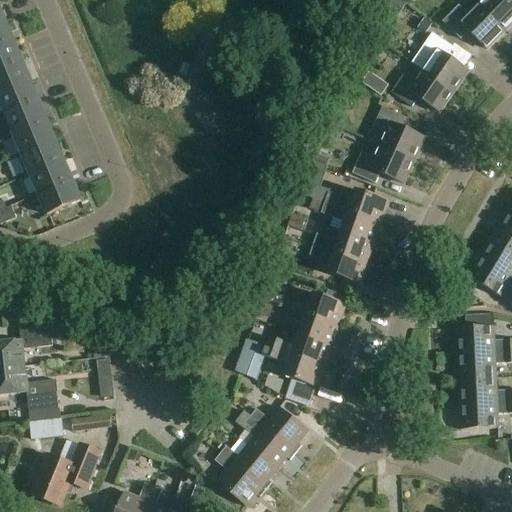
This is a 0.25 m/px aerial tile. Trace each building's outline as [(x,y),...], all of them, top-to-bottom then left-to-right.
[(399,17),(406,5),(398,0),(391,0),(386,9),(399,17)] [(485,0),(478,8),(504,33),(511,24),(511,6),(505,0),(485,0)] [(504,33),(478,8),(468,18),(458,8),(442,24),(460,41),(468,33),(486,51),(504,33)] [(432,26),(424,20),(417,29),(426,35),(432,26)] [(5,22),(0,23),(0,47),(13,42),(5,22)] [(411,64),(424,72),(423,73),(453,94),(467,73),(446,58),(452,49),(432,35),(411,64)] [(0,47),(0,70),(21,62),(13,42),(0,47)] [(21,62),(0,70),(0,94),(30,82),(21,62)] [(453,94),(423,73),(415,84),(403,76),(391,95),(411,109),(418,100),(439,114),(453,94)] [(389,87),(369,74),(361,84),(381,98),(389,87)] [(30,82),(0,94),(0,104),(5,116),(0,118),(38,102),(30,82)] [(38,102),(0,118),(9,138),(47,122),(38,102)] [(386,135),(380,148),(413,163),(423,140),(400,130),(404,119),(382,109),(373,129),(386,135)] [(47,122),(9,138),(9,139),(14,137),(21,156),(17,157),(17,158),(55,141),(47,122)] [(324,134),(337,139),(341,130),(330,126),(327,125),(324,134)] [(55,141),(17,158),(18,160),(24,174),(26,178),(63,161),(55,141)] [(413,163),(380,148),(374,161),(361,155),(352,175),(375,186),(379,175),(403,186),(413,163)] [(326,169),(329,160),(316,156),(313,164),(326,169)] [(63,161),(26,178),(30,176),(38,196),(71,181),(63,161)] [(71,181),(38,196),(47,217),(80,203),(71,181)] [(312,200),(325,204),(329,194),(328,194),(329,192),(319,189),(305,184),(300,196),(312,200)] [(332,207),(381,224),(388,203),(355,192),(352,202),(329,194),(325,204),(332,207)] [(321,214),(325,204),(312,200),(309,210),(321,214)] [(345,221),(341,233),(374,245),(381,224),(332,207),(329,216),(345,221)] [(6,210),(0,212),(0,220),(9,217),(6,210)] [(511,217),(507,214),(494,236),(511,246),(511,217)] [(288,225),(301,230),(305,221),(291,216),(288,225)] [(318,248),(367,265),(374,245),(341,233),(337,245),(321,239),(318,248)] [(511,246),(494,236),(481,257),(511,275),(511,246)] [(284,237),(279,251),(290,254),(295,241),(284,237)] [(367,265),(318,248),(315,256),(331,262),(326,275),(359,286),(367,265)] [(468,279),(478,285),(475,290),(473,294),(500,311),(501,311),(506,303),(500,299),(508,287),(511,289),(511,275),(481,257),(468,279)] [(291,292),(295,279),(273,272),(268,285),(291,292)] [(290,311),(306,316),(338,328),(346,307),(313,295),(309,308),(293,302),(290,311)] [(272,305),(258,301),(254,314),(268,319),(272,305)] [(303,325),(299,337),(331,348),(338,328),(306,316),(290,311),(287,320),(303,325)] [(455,330),(456,356),(511,353),(511,341),(494,342),(493,316),(465,317),(465,330),(455,330)] [(0,371),(25,369),(23,352),(52,348),(49,322),(18,326),(20,343),(0,345),(0,371)] [(262,347),(324,369),(331,348),(299,337),(294,349),(266,338),(262,347)] [(317,390),(324,369),(262,347),(259,355),(288,366),(284,378),(317,390)] [(511,353),(456,356),(458,381),(496,379),(495,366),(511,365),(511,353)] [(0,397),(26,395),(28,412),(30,422),(30,423),(41,422),(57,420),(60,419),(60,418),(59,409),(56,382),(27,385),(25,369),(0,371),(0,397)] [(82,402),(77,369),(62,372),(66,405),(82,402)] [(458,381),(459,407),(511,403),(511,392),(496,393),(496,379),(458,381)] [(101,401),(114,399),(113,387),(99,389),(101,401)] [(244,413),(250,419),(256,411),(245,402),(240,409),(244,413)] [(511,403),(459,407),(460,432),(498,430),(497,416),(511,415),(511,403)] [(256,411),(250,419),(296,455),(301,448),(298,445),(308,433),(279,410),(269,422),(256,411)] [(235,424),(244,431),(254,440),(248,447),(277,471),(286,459),(290,462),(296,455),(250,419),(244,413),(235,424)] [(71,422),(73,434),(111,429),(109,417),(71,422)] [(31,426),(32,442),(62,438),(60,422),(31,426)] [(86,492),(101,455),(79,446),(71,466),(47,457),(30,497),(61,509),(70,486),(86,492)] [(226,449),(220,456),(265,492),(271,485),(268,482),(277,471),(248,447),(239,459),(226,449)] [(131,451),(128,459),(138,463),(141,455),(131,451)] [(265,492),(220,456),(214,463),(227,473),(217,485),(246,509),(256,497),(260,499),(265,492)] [(153,511),(155,508),(162,492),(145,485),(139,501),(133,511),(153,511)] [(196,488),(190,504),(186,511),(196,511),(198,507),(205,492),(196,488)] [(133,511),(139,501),(124,495),(116,511),(133,511)]
